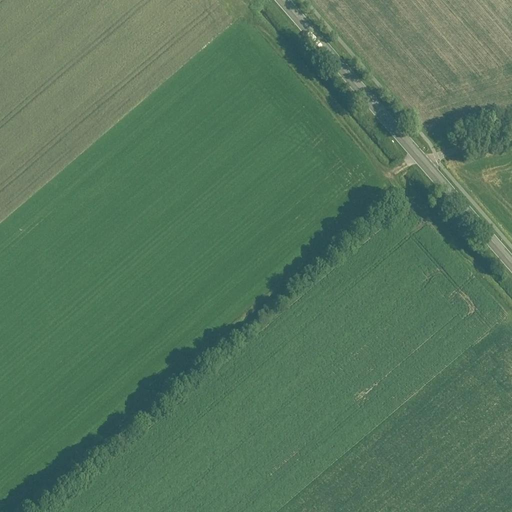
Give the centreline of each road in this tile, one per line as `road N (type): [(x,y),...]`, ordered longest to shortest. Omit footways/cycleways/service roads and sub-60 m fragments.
road 1 (tertiary): [(280,0),(421,161)]
road 2 (tertiary): [(421,161),(511,267)]
